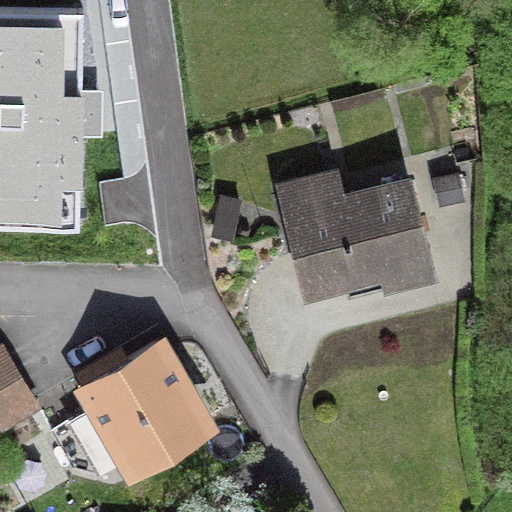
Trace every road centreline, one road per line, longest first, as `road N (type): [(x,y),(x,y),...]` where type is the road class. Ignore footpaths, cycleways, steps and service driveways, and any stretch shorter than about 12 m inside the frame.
road 1 (residential): [(148,0),(193,291)]
road 2 (residential): [(193,291),(323,511)]
road 3 (residential): [(0,285),(193,291)]
